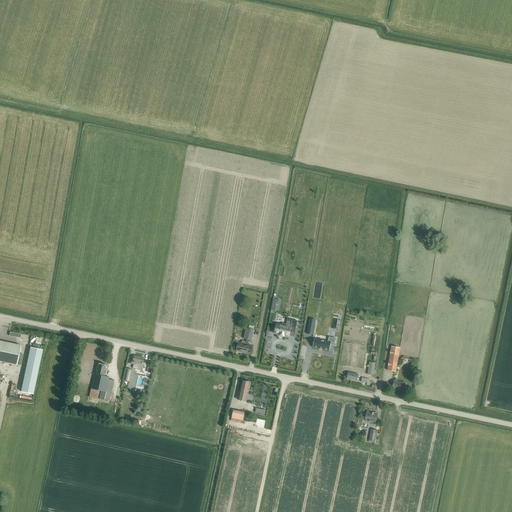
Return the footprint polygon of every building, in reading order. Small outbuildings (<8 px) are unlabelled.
[(251,310),(250,314),(259,316),(261,308),(256,307),(256,311),(251,310)] [(276,324),(274,333),(279,335),(278,336),(284,338),(285,336),(289,337),(290,335),(290,332),(295,333),(298,321),(292,320),(292,324),(291,327),(290,330),(285,329),(286,324),(282,324),(282,325),(276,324)] [(246,341),(245,342),(242,341),(242,343),(238,342),(236,351),(249,354),(251,345),(248,344),(248,343),(250,342),(250,340),(252,341),(254,330),(249,329),(246,328),(244,339),(247,340),(246,341)] [(314,339),(313,347),(313,348),(313,347),(329,351),(331,345),(334,346),(336,338),(329,337),(328,342),(315,339),(314,339)] [(0,361),(16,365),(21,346),(0,341),(0,361)] [(400,348),(392,346),(387,370),(396,372),(400,348)] [(30,348),(21,392),(33,394),(33,393),(42,351),(42,350),(30,348)] [(132,361),(131,364),(134,365),(133,369),(143,371),(144,365),(143,364),(144,358),(134,356),(133,361),(132,361)] [(374,376),(376,363),(369,362),(367,375),(374,376)] [(95,374),(92,387),(90,397),(104,400),(110,401),(115,381),(109,380),(110,378),(106,377),(108,366),(98,364),(96,375),(95,374)] [(126,368),(123,381),(129,383),(132,370),(126,368)] [(357,381),(359,375),(349,373),(347,379),(357,381)] [(247,402),(248,398),(249,392),(251,383),(242,381),(238,400),(247,402)] [(406,383),(394,381),(393,388),(405,390),(406,383)] [(245,413),(233,411),(231,419),(243,421),(245,413)] [(366,418),(369,419),(369,422),(375,424),(376,420),(377,414),(367,412),(366,418)] [(371,430),(369,440),(375,442),(377,431),(371,430)] [(236,433),(234,441),(238,442),(242,443),(243,435),(236,433)]
